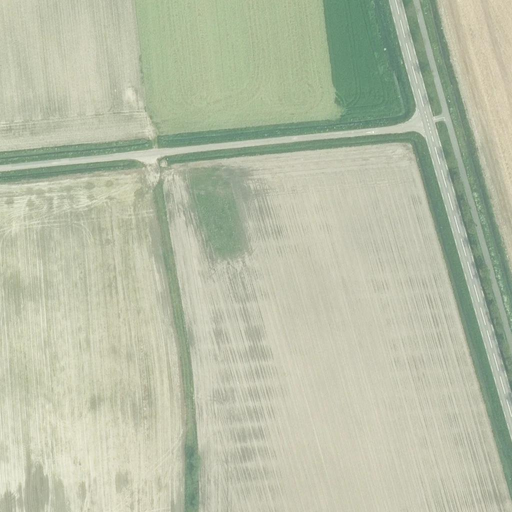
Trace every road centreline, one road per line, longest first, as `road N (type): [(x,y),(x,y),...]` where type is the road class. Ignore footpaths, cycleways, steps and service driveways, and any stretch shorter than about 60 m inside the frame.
road 1 (unclassified): [(0,170),(428,123)]
road 2 (tertiary): [(511,425),(428,123)]
road 3 (tertiary): [(428,123),(395,0)]
